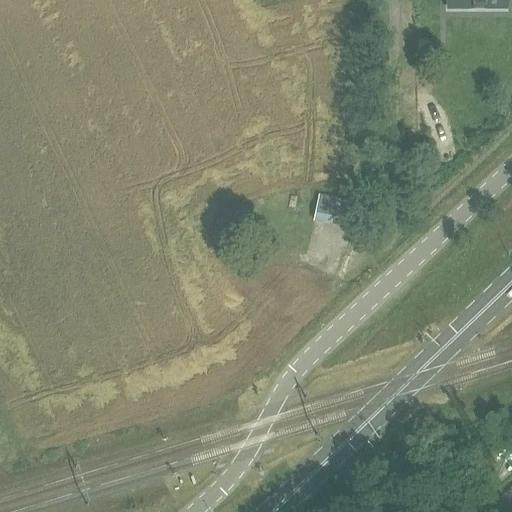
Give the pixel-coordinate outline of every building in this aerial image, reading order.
[(448,0),(449,9),(471,9),(486,9),(505,9),(504,0),(448,0)] [(469,33),(471,58),(482,58),(481,32),(469,33)] [(511,56),(511,39),(484,38),(483,56),(511,56)] [(468,79),(495,78),(494,59),(467,60),(468,79)] [(313,221),(352,230),(358,207),(319,198),(313,221)] [(340,313),(351,289),(337,282),(326,307),(340,313)] [(285,283),(265,328),(303,344),(323,300),(285,283)]
